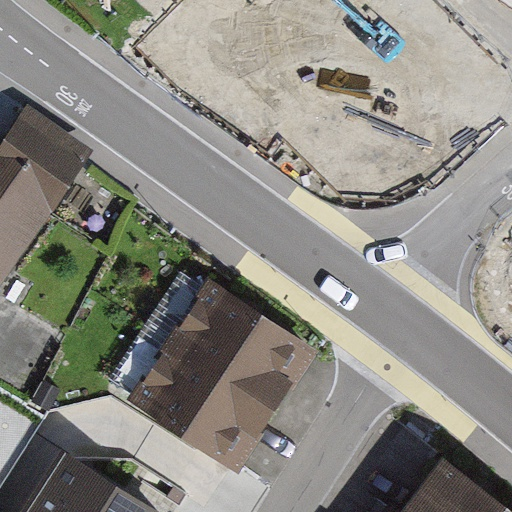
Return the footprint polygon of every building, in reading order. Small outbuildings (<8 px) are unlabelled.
[(260,0),(189,71),(272,153),(425,0),(260,0)] [(97,154),(29,108),(0,149),(0,177),(56,215),(97,154)] [(0,294),(56,215),(0,177),(0,294)] [(313,353),(215,287),(177,344),(275,410),(313,353)] [(275,410),(177,344),(139,399),(238,465),(275,410)] [(158,511),(69,455),(32,511),(158,511)] [(511,511),(511,508),(445,459),(406,511),(511,511)]
